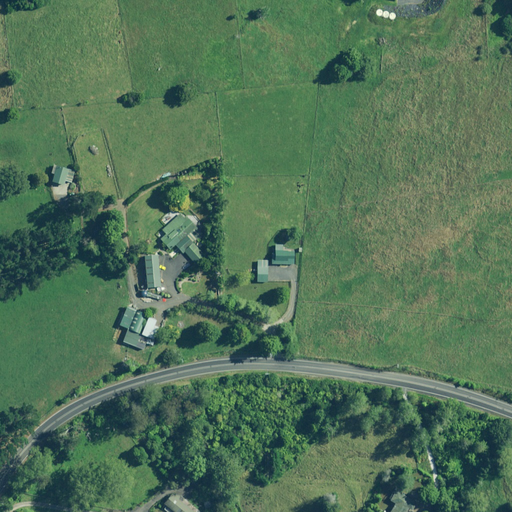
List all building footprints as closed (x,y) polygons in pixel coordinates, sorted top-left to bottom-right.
[(52,164),(48,173),(51,174),(48,182),(51,183),(48,191),(64,197),(73,172),(52,164)] [(202,233),(184,215),(180,211),(178,213),(173,208),(158,221),(163,226),(160,229),(164,233),(158,239),(168,250),(174,245),(182,254),(183,252),(192,262),(202,253),(192,242),(202,233)] [(283,245),(273,244),(273,254),(270,254),(270,264),(293,265),(293,250),(283,250),(283,245)] [(148,288),(161,287),(158,255),(145,256),(148,288)] [(267,260),(256,259),(255,282),(266,282),(267,260)] [(117,325),(125,329),(121,341),(142,350),(145,343),(150,345),(158,327),(152,325),(155,320),(125,306),(117,325)] [(161,503),(171,511),(201,511),(173,488),(161,503)] [(420,511),(428,504),(417,495),(414,498),(418,502),(415,505),(396,489),(386,499),(392,504),(387,511),(420,511)]
